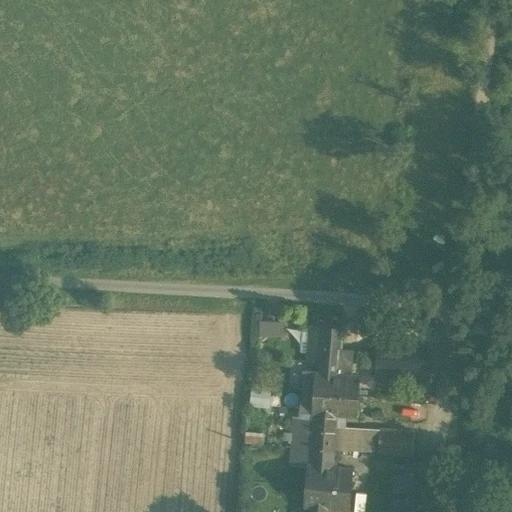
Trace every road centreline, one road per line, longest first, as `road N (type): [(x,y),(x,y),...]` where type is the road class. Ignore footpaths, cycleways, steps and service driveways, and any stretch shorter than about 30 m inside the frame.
road 1 (unclassified): [(0,282),(449,303)]
road 2 (unclassified): [(494,0),(449,303)]
road 3 (unclassified): [(449,303),(428,511)]
